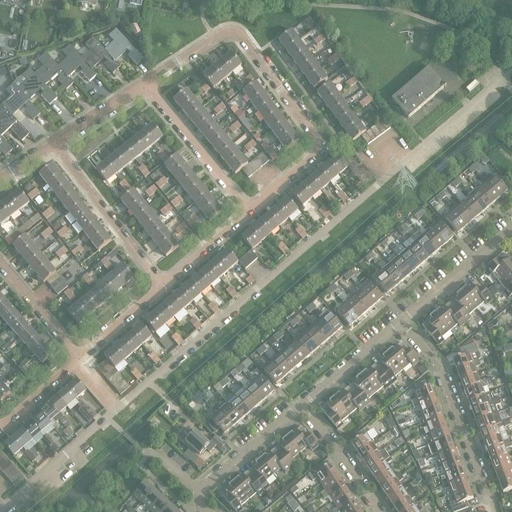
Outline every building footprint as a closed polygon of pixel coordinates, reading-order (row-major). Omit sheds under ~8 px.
[(310,18),(305,21),(309,26),(311,25),(314,30),(317,27),(310,18)] [(131,27),(135,36),(141,32),(137,24),(131,27)] [(137,65),(144,59),(117,30),(109,37),(115,42),(105,51),(115,61),(128,50),(131,53),(128,56),(137,65)] [(299,40),(292,30),(279,40),(286,50),(299,40)] [(322,44),(327,41),(323,36),(319,39),(322,44)] [(105,51),(94,38),(87,45),(92,50),(82,59),(92,70),(104,58),(107,61),(104,64),(113,74),(120,67),(115,61),(105,51)] [(322,44),(319,39),(314,42),(318,47),(322,44)] [(306,50),(299,40),(286,50),(293,60),(306,50)] [(82,59),(70,46),(63,53),(68,58),(59,67),(68,77),(81,66),(84,69),(81,72),(90,82),(97,75),(92,70),(82,59)] [(313,60),(306,50),(293,60),(300,69),(313,60)] [(242,65),(231,52),(222,60),(232,73),(242,65)] [(59,67),(47,54),(40,61),(45,66),(36,75),(46,86),(58,74),(61,77),(58,80),(67,90),(74,83),(68,77),(59,67)] [(337,63),(341,60),(337,55),(333,58),(337,63)] [(337,63),(333,58),(329,61),(332,66),(337,63)] [(232,73),(222,60),(212,68),(223,81),(232,73)] [(320,69),(313,60),(300,69),(307,79),(320,69)] [(223,81),(212,68),(203,76),(214,89),(223,81)] [(446,87),(430,68),(393,100),(409,118),(446,87)] [(36,75),(31,69),(23,76),(28,81),(19,90),(29,101),(41,89),(44,92),(41,95),(50,105),(57,98),(46,86),(36,75)] [(328,79),(320,69),(307,79),(314,89),(328,79)] [(354,86),(359,83),(355,78),(350,81),(354,86)] [(354,86),(350,81),(346,84),(350,89),(354,86)] [(264,92),(256,82),(243,92),(250,102),(264,92)] [(338,93),(330,83),(317,93),(324,103),(338,93)] [(236,88),(240,92),(245,88),(241,84),(236,88)] [(41,113),(29,101),(19,90),(14,85),(7,91),(12,97),(2,105),(13,116),(25,105),(28,108),(25,111),(33,120),(41,113)] [(207,94),(211,91),(207,86),(203,90),(207,94)] [(194,99),(187,89),(174,100),(182,109),(194,99)] [(207,94),(203,90),(199,93),(203,98),(207,94)] [(227,95),(231,99),(236,95),(232,91),(227,95)] [(271,102),(264,92),(250,102),(257,112),(271,102)] [(345,103),(338,93),(324,103),(332,113),(345,103)] [(369,106),(374,103),(369,97),(365,100),(369,106)] [(202,108),(194,99),(182,109),(189,119),(202,108)] [(369,106),(365,100),(361,103),(365,109),(369,106)] [(278,112),(271,102),(257,112),(265,121),(278,112)] [(352,113),(345,103),(332,113),(339,122),(352,113)] [(227,109),(223,104),(219,108),(223,113),(227,109)] [(13,116),(2,105),(0,107),(0,117),(0,118),(0,117),(0,135),(1,137),(14,125),(17,129),(13,132),(22,141),(29,135),(13,116)] [(232,109),(236,114),(241,111),(237,106),(232,109)] [(210,117),(202,108),(189,119),(197,128),(210,117)] [(223,113),(219,108),(214,111),(219,116),(223,113)] [(285,121),(278,112),(265,121),(272,131),(285,121)] [(359,122),(352,113),(339,122),(345,132),(359,122)] [(384,119),(381,114),(376,118),(380,122),(384,119)] [(239,118),(243,123),(248,120),(245,115),(239,118)] [(217,126),(210,117),(197,128),(205,137),(217,126)] [(391,128),(384,119),(380,122),(386,131),(391,128)] [(292,131),(285,121),(272,131),(279,141),(292,131)] [(239,131),(243,127),(239,122),(235,126),(239,131)] [(366,132),(359,122),(345,132),(353,142),(366,132)] [(386,131),(380,122),(375,126),(382,135),(386,131)] [(163,137),(153,124),(144,132),(154,145),(163,137)] [(247,128),(251,133),(256,129),(253,124),(247,128)] [(225,136),(217,126),(205,137),(212,146),(225,136)] [(239,131),(235,126),(231,129),(235,134),(239,131)] [(382,135),(375,126),(371,129),(377,138),(382,135)] [(377,138),(371,129),(366,133),(373,141),(377,138)] [(299,141),(292,131),(279,141),(286,151),(299,141)] [(154,145),(144,132),(134,139),(144,152),(154,145)] [(254,137),(258,142),(263,139),(260,133),(254,137)] [(373,141),(366,133),(361,136),(368,145),(373,141)] [(0,150),(6,157),(13,150),(1,137),(0,135),(0,150)] [(233,145),(225,136),(212,146),(220,155),(233,145)] [(144,152),(134,139),(125,147),(135,160),(144,152)] [(254,149),(258,146),(254,141),(250,145),(254,149)] [(262,146),(266,151),(271,148),(268,143),(262,146)] [(240,154),(233,145),(220,155),(228,165),(240,154)] [(254,149),(250,145),(246,148),(250,153),(254,149)] [(135,160),(125,147),(115,154),(126,167),(135,160)] [(166,155),(163,151),(158,155),(162,159),(166,155)] [(270,155),(273,160),(279,156),(275,151),(270,155)] [(270,161),(263,153),(259,156),(265,164),(270,161)] [(126,167),(115,154),(106,162),(116,175),(126,167)] [(248,164),(240,154),(228,165),(236,174),(248,164)] [(162,159),(165,163),(170,159),(166,155),(162,159)] [(185,165),(178,155),(165,165),(173,175),(185,165)] [(359,166),(350,155),(344,161),(339,155),(329,163),(340,175),(349,168),(352,172),(359,166)] [(265,164),(259,156),(255,160),(261,168),(265,164)] [(261,168),(255,160),(250,163),(257,171),(261,168)] [(116,175),(106,162),(96,169),(107,182),(116,175)] [(257,171),(250,163),(246,167),(253,174),(257,171)] [(340,175),(329,163),(320,171),(331,183),(340,175)] [(366,168),(362,163),(359,166),(352,172),(356,177),(366,168)] [(479,169),(480,169),(476,164),(471,168),(475,173),(477,171),(479,174),(482,172),(479,169)] [(60,175),(52,165),(39,175),(47,184),(60,175)] [(193,174),(185,165),(173,175),(180,184),(193,174)] [(147,170),(144,166),(139,170),(143,174),(147,170)] [(253,174),(246,167),(242,170),(248,178),(253,174)] [(371,173),(366,168),(356,177),(361,181),(371,173)] [(143,174),(146,179),(151,175),(147,170),(143,174)] [(331,183),(320,171),(311,178),(322,191),(331,183)] [(375,178),(371,173),(361,181),(361,182),(365,186),(375,178)] [(200,183),(193,174),(180,184),(188,194),(200,183)] [(67,184),(60,175),(47,184),(54,194),(67,184)] [(507,193),(493,177),(484,185),(486,188),(487,187),(498,201),(507,193)] [(322,191),(311,178),(302,186),(313,199),(322,191)] [(459,187),(463,183),(459,179),(455,182),(459,187)] [(129,185),(125,181),(120,185),(124,189),(129,185)] [(165,187),(161,182),(157,185),(161,190),(165,187)] [(365,186),(361,182),(357,186),(360,190),(365,186)] [(208,193),(200,183),(188,194),(195,203),(208,193)] [(74,194),(67,184),(54,194),(62,203),(74,194)] [(124,189),(128,193),(132,189),(129,185),(124,189)] [(498,201),(487,187),(486,188),(484,185),(477,191),(490,207),(498,201)] [(313,199),(302,186),(293,194),(303,206),(313,199)] [(29,203),(19,190),(10,198),(20,211),(29,203)] [(141,200),(134,190),(121,200),(129,210),(141,200)] [(155,195),(151,190),(147,193),(151,198),(155,195)] [(490,207),(477,191),(476,191),(468,198),(471,201),(482,214),(490,207)] [(215,202),(208,193),(195,203),(203,212),(215,202)] [(443,201),(447,198),(442,193),(438,196),(443,201)] [(82,203),(74,194),(62,203),(69,213),(82,203)] [(181,206),(185,202),(181,197),(177,201),(181,206)] [(20,211),(10,198),(0,205),(10,218),(20,211)] [(298,210),(288,198),(279,206),(289,218),(298,210)] [(149,209),(141,200),(129,210),(136,219),(149,209)] [(181,206),(177,201),(173,204),(177,209),(181,206)] [(482,214),(471,201),(462,208),(474,221),(482,214)] [(223,212),(215,202),(203,212),(210,222),(223,212)] [(89,213),(82,203),(69,213),(76,222),(89,213)] [(0,224),(1,226),(10,218),(0,205),(0,224)] [(170,214),(174,211),(170,206),(166,209),(170,214)] [(289,218),(279,206),(269,214),(280,226),(289,218)] [(474,221),(462,208),(455,214),(454,215),(466,228),(474,221)] [(156,218),(149,209),(136,219),(144,229),(156,218)] [(170,214),(166,209),(162,212),(166,217),(170,214)] [(455,214),(453,212),(444,220),(458,235),(466,228),(454,215),(455,214)] [(96,222),(89,213),(76,222),(84,232),(96,222)] [(280,226),(269,214),(260,222),(271,234),(280,226)] [(42,219),(38,215),(29,222),(32,227),(42,219)] [(164,228),(156,218),(144,229),(151,238),(164,228)] [(196,224),(192,219),(188,223),(192,228),(196,224)] [(32,227),(29,222),(19,230),(23,235),(32,227)] [(104,232),(96,222),(84,232),(91,241),(104,232)] [(271,234),(260,222),(251,230),(262,242),(271,234)] [(57,223),(52,226),(56,231),(61,228),(57,223)] [(185,233),(189,229),(185,224),(181,228),(185,233)] [(453,240),(440,224),(431,231),(433,234),(445,247),(453,240)] [(405,234),(409,229),(405,225),(401,229),(404,233),(405,234)] [(171,237),(164,228),(151,238),(159,247),(171,237)] [(185,233),(181,228),(177,231),(181,236),(185,233)] [(23,235),(19,230),(14,234),(18,238),(23,235)] [(262,242),(251,230),(242,238),(252,250),(262,242)] [(433,234),(431,231),(430,230),(422,237),(437,254),(445,247),(433,234)] [(111,241),(104,232),(91,241),(98,251),(111,241)] [(34,245),(26,236),(13,246),(21,256),(34,245)] [(179,246),(171,237),(159,247),(166,257),(179,246)] [(437,254),(422,237),(414,244),(428,261),(437,254)] [(388,248),(393,244),(389,239),(384,243),(388,248)] [(428,261),(414,244),(406,251),(420,268),(428,261)] [(41,254),(34,245),(21,256),(29,265),(41,254)] [(238,262),(228,250),(219,258),(229,270),(238,262)] [(258,258),(252,250),(239,261),(246,269),(258,258)] [(420,268),(406,251),(397,258),(412,275),(420,268)] [(112,255),(119,263),(122,261),(115,252),(112,255)] [(372,261),(377,258),(372,253),(368,257),(372,261)] [(49,264),(41,254),(29,265),(36,274),(49,264)] [(511,272),(511,261),(510,259),(508,261),(503,256),(485,272),(490,278),(494,275),(500,282),(511,272)] [(229,270),(219,258),(209,266),(220,278),(229,270)] [(412,275),(397,258),(390,265),(404,282),(412,275)] [(110,264),(106,260),(102,264),(105,268),(110,264)] [(268,269),(273,265),(269,261),(265,265),(268,269)] [(57,273),(49,264),(36,274),(44,284),(47,281),(57,273)] [(105,268),(109,272),(113,268),(110,264),(105,268)] [(134,277),(124,265),(114,273),(125,285),(134,277)] [(404,282),(390,265),(382,271),(383,273),(385,275),(384,275),(396,289),(404,282)] [(220,278),(209,266),(200,274),(211,286),(220,278)] [(350,280),(355,276),(351,271),(346,275),(350,280)] [(508,299),(511,295),(511,272),(500,282),(507,291),(504,293),(508,299)] [(61,278),(57,273),(47,281),(50,286),(61,278)] [(125,285),(114,273),(105,281),(116,293),(125,285)] [(385,275),(383,273),(374,280),(387,296),(396,289),(384,275),(385,275)] [(211,286),(200,274),(191,282),(202,294),(211,286)] [(92,279),(88,275),(83,280),(87,284),(92,279)] [(249,285),(254,281),(251,277),(246,281),(249,285)] [(64,282),(61,278),(50,286),(54,290),(64,282)] [(87,284),(90,288),(95,283),(92,279),(87,284)] [(116,293),(105,281),(96,289),(106,301),(116,293)] [(68,286),(64,282),(54,290),(58,295),(68,286)] [(202,294),(191,282),(182,289),(193,302),(202,294)] [(492,301),(477,283),(472,287),(470,284),(462,291),(477,309),(485,303),(487,305),(492,301)] [(370,284),(361,291),(374,306),(383,299),(370,284)] [(335,293),(339,290),(335,285),(330,290),(336,297),(337,296),(335,293)] [(234,291),(231,287),(226,291),(230,295),(234,291)] [(106,301),(96,289),(87,296),(97,309),(106,301)] [(193,302),(182,289),(173,297),(184,309),(193,302)] [(73,295),(70,291),(65,296),(68,299),(73,295)] [(238,295),(234,291),(230,295),(233,299),(238,295)] [(374,306),(361,291),(353,298),(366,313),(374,306)] [(477,309),(462,291),(453,299),(455,301),(451,305),(466,323),(471,319),(468,316),(477,309)] [(68,299),(72,303),(77,299),(73,295),(68,299)] [(97,309),(87,296),(78,304),(88,316),(97,309)] [(184,309),(173,297),(164,305),(175,317),(184,309)] [(366,313),(353,298),(345,305),(358,320),(366,313)] [(13,310),(5,301),(0,305),(0,315),(3,319),(13,310)] [(216,307),(212,303),(208,307),(211,311),(216,307)] [(88,316),(78,304),(68,312),(79,325),(88,316)] [(175,317),(164,305),(155,313),(166,325),(175,317)] [(345,305),(337,312),(350,328),(358,320),(345,305)] [(466,323),(451,305),(445,309),(443,307),(435,313),(451,331),(458,325),(460,328),(466,323)] [(220,311),(216,307),(211,311),(215,315),(220,311)] [(21,318),(13,310),(3,319),(11,328),(21,318)] [(166,325),(155,313),(146,321),(156,333),(166,325)] [(343,329),(329,313),(320,320),(334,337),(343,329)] [(451,331),(435,313),(426,321),(429,324),(424,328),(439,346),(444,341),(442,339),(451,331)] [(29,327),(21,318),(11,328),(19,337),(29,327)] [(198,323),(194,318),(190,322),(193,327),(198,323)] [(297,327),(302,323),(298,319),(293,322),(297,327)] [(334,337),(320,320),(312,328),(326,344),(334,337)] [(202,327),(198,323),(193,327),(197,331),(202,327)] [(152,337),(142,325),(132,333),(143,345),(152,337)] [(37,336),(29,327),(19,337),(27,346),(37,336)] [(326,344),(312,328),(304,335),(318,351),(326,344)] [(143,345),(132,333),(123,341),(134,353),(143,345)] [(180,338),(176,334),(171,338),(175,342),(180,338)] [(318,351),(304,335),(295,342),(309,358),(318,351)] [(45,345),(37,336),(27,346),(35,355),(45,345)] [(183,342),(180,338),(175,342),(179,346),(183,342)] [(13,347),(18,343),(14,339),(10,344),(13,347)] [(134,353),(123,341),(114,348),(125,361),(134,353)] [(309,358),(295,342),(288,349),(302,365),(309,358)] [(53,354),(45,345),(35,355),(43,364),(53,354)] [(419,363),(403,345),(398,349),(396,346),(388,353),(403,371),(411,365),(413,367),(419,363)] [(453,362),(457,372),(479,363),(478,360),(480,359),(480,358),(478,353),(477,353),(474,345),(460,350),(463,358),(453,362)] [(125,361),(114,348),(105,356),(107,359),(112,364),(115,369),(125,361)] [(302,365),(288,349),(279,356),(293,372),(302,365)] [(403,371),(388,353),(379,361),(381,363),(377,367),(392,385),(397,381),(395,378),(403,371)] [(157,358),(154,354),(149,358),(153,362),(157,358)] [(293,372),(279,356),(271,363),(285,379),(293,372)] [(29,366),(34,361),(30,358),(26,362),(29,366)] [(153,362),(156,366),(161,362),(157,358),(153,362)] [(112,364),(107,359),(98,368),(102,372),(112,364)] [(57,368),(51,361),(45,367),(50,373),(57,368)] [(285,379),(271,363),(263,370),(277,386),(285,379)] [(478,375),(475,368),(480,366),(479,363),(457,372),(460,382),(478,375)] [(115,369),(112,364),(102,372),(106,377),(115,369)] [(243,374),(247,370),(243,365),(239,369),(243,374)] [(392,385),(377,367),(372,371),(370,369),(361,376),(376,394),(384,387),(386,390),(392,385)] [(119,373),(115,369),(106,377),(110,381),(119,373)] [(139,374),(135,369),(131,373),(134,377),(139,374)] [(123,378),(119,373),(110,381),(113,386),(123,378)] [(143,378),(139,374),(134,377),(138,382),(143,378)] [(478,375),(460,382),(464,392),(487,383),(492,381),(491,378),(485,380),(480,382),(478,375)] [(376,394),(361,376),(353,383),(355,386),(350,390),(365,408),(370,403),(368,401),(376,394)] [(127,382),(123,378),(113,386),(117,390),(127,382)] [(275,394),(261,378),(252,386),(254,388),(255,388),(266,401),(275,394)] [(86,391),(77,381),(67,389),(77,399),(86,391)] [(487,383),(464,392),(468,402),(485,395),(483,388),(488,386),(493,384),(492,381),(487,383)] [(117,390),(121,395),(131,387),(127,382),(117,390)] [(226,386),(222,382),(219,384),(214,388),(218,393),(226,386)] [(427,388),(425,382),(415,386),(417,392),(414,393),(417,401),(412,403),(413,406),(435,398),(431,387),(427,388)] [(0,401),(10,393),(2,384),(0,385),(0,401)] [(255,388),(254,388),(247,395),(258,408),(266,401),(255,388)] [(77,399),(67,389),(58,396),(67,407),(77,399)] [(365,408),(350,390),(345,394),(343,391),(334,398),(350,416),(358,410),(360,412),(365,408)] [(394,391),(390,395),(394,399),(398,395),(394,391)] [(206,395),(203,392),(202,393),(209,401),(213,397),(209,392),(206,395)] [(209,401),(202,393),(195,399),(199,404),(203,400),(206,403),(209,401)] [(258,408),(247,395),(239,402),(250,415),(258,408)] [(485,395),(468,402),(472,412),(494,404),(499,402),(498,399),(493,400),(488,402),(485,395)] [(67,407),(58,396),(49,404),(58,415),(67,407)] [(350,416),(334,398),(326,405),(328,408),(323,412),(338,430),(344,426),(342,423),(350,416)] [(439,408),(435,398),(413,406),(414,409),(420,407),(422,414),(439,408)] [(89,410),(81,401),(79,403),(87,413),(87,412),(93,419),(98,416),(92,409),(89,410)] [(250,415),(239,402),(231,408),(227,404),(242,422),(250,415)] [(494,404),(472,412),(476,422),(493,416),(490,409),(495,407),(500,405),(499,402),(494,404)] [(87,413),(79,403),(77,404),(81,408),(79,410),(89,423),(93,419),(87,412),(87,413)] [(58,415),(49,404),(40,412),(42,414),(49,423),(53,419),(56,423),(60,420),(63,424),(67,422),(63,417),(61,418),(58,415)] [(242,422),(227,404),(219,411),(219,412),(233,429),(242,422)] [(442,417),(439,408),(422,414),(425,420),(419,422),(421,425),(442,417)] [(233,429),(219,412),(211,419),(212,421),(208,425),(216,435),(221,431),(225,436),(233,429)] [(51,425),(49,423),(42,414),(32,422),(42,432),(51,425)] [(502,424),(501,421),(495,423),(493,416),(476,422),(480,433),(502,425),(502,424)] [(446,428),(442,417),(421,425),(422,429),(427,427),(430,434),(446,428)] [(360,419),(355,423),(360,429),(365,425),(360,419)] [(42,432),(32,422),(23,429),(32,440),(42,432)] [(68,430),(71,427),(67,422),(63,424),(68,430)] [(502,425),(480,433),(484,443),(501,437),(499,430),(499,429),(503,427),(502,425)] [(450,438),(446,428),(430,434),(432,441),(427,443),(428,446),(450,438)] [(32,440),(23,429),(14,437),(23,448),(32,440)] [(301,453),(308,446),(313,452),(318,447),(303,429),(298,433),(296,431),(287,438),(301,453)] [(378,441),(371,431),(352,444),(358,454),(378,441)] [(209,445),(195,432),(186,442),(200,455),(206,449),(210,453),(216,447),(220,450),(221,450),(225,446),(224,446),(225,446),(216,437),(211,442),(209,445)] [(345,432),(341,436),(345,441),(350,437),(345,432)] [(23,448),(14,437),(5,445),(14,456),(23,448)] [(504,443),(501,437),(484,443),(488,454),(510,446),(509,443),(509,441),(504,443)] [(301,453),(287,438),(279,445),(281,447),(276,451),(292,469),(297,465),(292,460),(301,453)] [(404,443),(401,438),(394,443),(397,447),(404,443)] [(454,448),(450,438),(428,446),(432,456),(437,454),(454,448)] [(379,453),(375,446),(380,443),(378,441),(358,454),(364,463),(379,453)] [(511,448),(510,446),(488,454),(492,464),(509,457),(506,449),(511,448)] [(54,447),(49,451),(54,456),(58,452),(54,447)] [(458,459),(454,448),(437,454),(440,461),(435,463),(436,466),(458,459)] [(322,449),(318,453),(323,460),(328,456),(322,449)] [(390,459),(384,449),(379,453),(364,463),(370,472),(390,459)] [(421,460),(417,450),(412,453),(417,462),(421,460)] [(292,469),(276,451),(271,455),(269,453),(261,460),(274,475),(282,469),(286,474),(292,469)] [(0,469),(9,461),(5,457),(0,461),(0,469)] [(511,462),(511,463),(509,457),(492,464),(496,474),(511,468),(511,462)] [(195,465),(199,469),(205,463),(201,459),(195,465)] [(392,471),(387,464),(392,461),(390,459),(370,472),(377,481),(392,471)] [(411,459),(405,463),(408,467),(414,463),(411,459)] [(461,469),(458,459),(436,466),(437,470),(442,468),(444,475),(461,469)] [(274,475),(261,460),(252,467),(254,470),(250,473),(265,491),(270,488),(265,482),(274,475)] [(13,465),(9,461),(0,469),(4,474),(13,465)] [(17,470),(13,465),(4,474),(7,478),(17,470)] [(337,475),(330,465),(321,472),(318,468),(309,475),(313,482),(318,478),(322,485),(337,475)] [(511,468),(496,474),(499,484),(511,479),(511,468)] [(465,479),(461,469),(444,475),(447,482),(443,483),(444,487),(465,479)] [(21,474),(17,470),(7,478),(11,482),(21,474)] [(402,477),(400,473),(395,476),(392,471),(377,481),(382,490),(402,477)] [(265,491),(250,473),(245,478),(243,475),(234,482),(247,498),(255,491),(259,496),(265,491)] [(25,479),(21,474),(11,482),(15,487),(25,479)] [(342,484),(337,475),(322,485),(326,491),(321,494),(323,497),(342,484)] [(404,489),(399,483),(404,479),(402,477),(382,490),(388,499),(404,489)] [(469,489),(465,479),(444,487),(445,490),(450,488),(452,495),(469,489)] [(511,479),(499,484),(503,493),(511,489),(511,479)] [(247,498),(234,482),(225,490),(228,492),(223,496),(235,511),(240,511),(243,510),(241,507),(249,500),(247,498)] [(154,490),(146,483),(134,495),(142,503),(154,490)] [(348,493),(342,484),(323,497),(325,500),(330,496),(334,503),(348,493)] [(290,491),(293,495),(299,491),(295,487),(290,491)] [(414,495),(412,492),(408,495),(404,489),(388,499),(394,508),(414,495)] [(458,511),(469,508),(466,502),(473,499),(469,489),(452,495),(455,502),(450,504),(453,511),(458,511)] [(162,498),(154,490),(142,503),(150,510),(162,498)] [(339,511),(354,502),(348,493),(334,503),(338,509),(333,511),(339,511)] [(407,511),(416,507),(411,500),(415,497),(414,495),(394,508),(397,511),(407,511)] [(163,511),(170,505),(162,498),(150,510),(151,511),(163,511)] [(358,511),(360,511),(354,502),(339,511),(358,511)]
